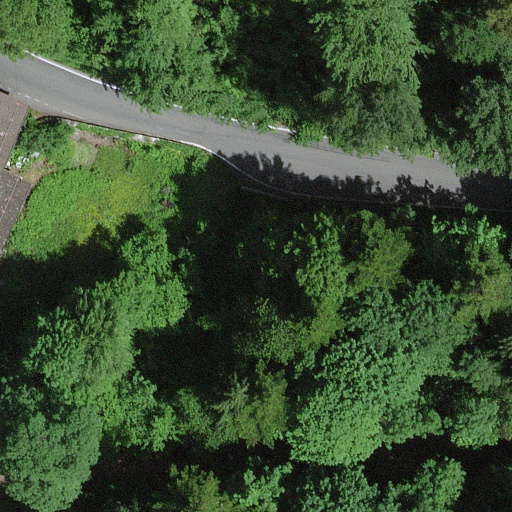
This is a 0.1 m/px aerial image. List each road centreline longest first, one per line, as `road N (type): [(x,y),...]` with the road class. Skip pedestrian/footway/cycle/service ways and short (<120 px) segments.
road 1 (tertiary): [(511,182),(367,166),(96,101),(0,58)]
road 2 (track): [(511,391),(307,404),(130,460),(9,511)]
